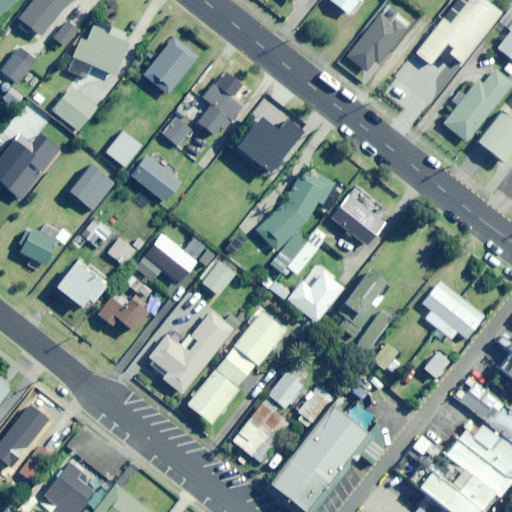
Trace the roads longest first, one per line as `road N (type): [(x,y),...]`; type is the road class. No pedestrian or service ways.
road 1 (secondary): [(203,0),(511,239)]
road 2 (unclassified): [(0,315),(244,511)]
